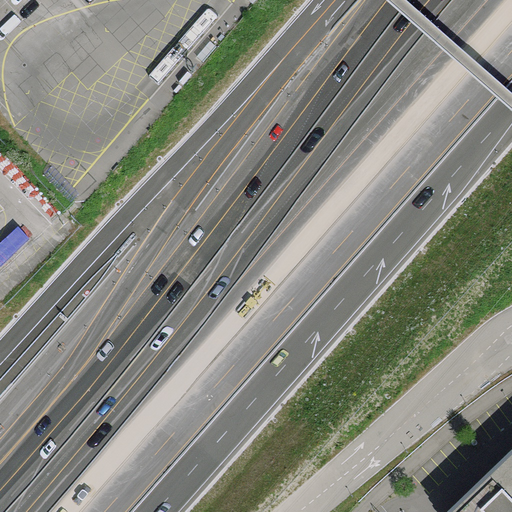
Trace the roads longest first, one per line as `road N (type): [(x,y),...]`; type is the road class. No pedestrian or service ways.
road 1 (motorway): [(65,511),(511,0)]
road 2 (motorway): [(431,0),(0,490)]
road 3 (motorway): [(344,0),(164,231),(0,467)]
road 4 (motorway): [(154,511),(511,104)]
road 5 (primary): [(328,0),(0,369)]
